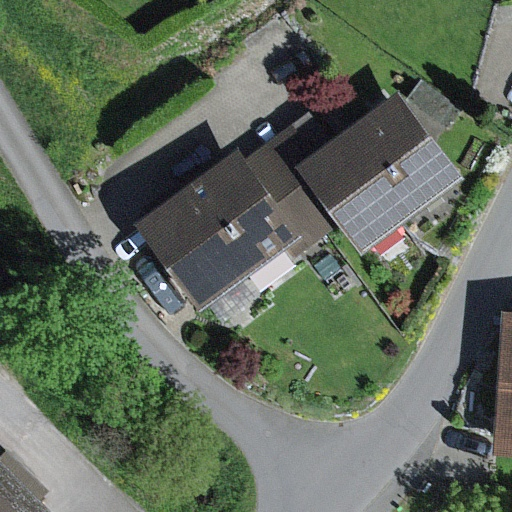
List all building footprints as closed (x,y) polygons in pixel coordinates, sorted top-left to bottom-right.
[(462,185),(395,96),(330,144),(291,173),(335,232),(358,263),(462,185)] [(291,173),(330,144),(308,117),(242,162),(301,243),(287,253),(293,260),(335,232),(291,173)] [(242,162),(236,154),(131,231),(197,320),(287,253),(301,243),(242,162)] [(511,319),(500,318),(490,462),(511,463),(511,319)] [(0,511),(42,511),(0,470),(0,511)]
